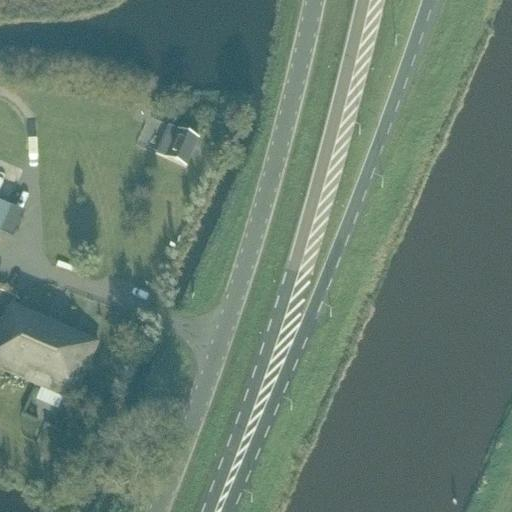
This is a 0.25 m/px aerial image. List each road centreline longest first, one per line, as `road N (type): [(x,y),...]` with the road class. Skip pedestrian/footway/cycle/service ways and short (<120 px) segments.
road 1 (primary): [(220,511),(338,253),(433,0)]
road 2 (unclassified): [(157,511),(266,202),(315,0)]
road 3 (primary): [(364,0),(298,262),(216,511)]
